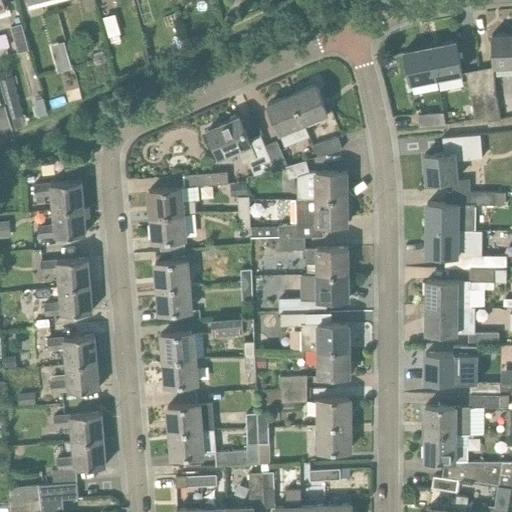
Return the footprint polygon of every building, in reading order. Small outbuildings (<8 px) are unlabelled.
[(177,24),(174,14),(163,18),(166,27),(177,24)] [(20,50),(30,47),(25,23),(15,25),(20,50)] [(511,34),(493,35),(492,35),(494,68),(511,67),(511,34)] [(430,47),(437,78),(462,73),(456,41),(455,42),(430,47)] [(410,84),(437,78),(430,47),(405,52),(405,51),(404,51),(410,84)] [(106,63),(107,57),(103,54),(102,51),(93,53),(94,57),(93,62),(97,65),(106,63)] [(59,75),(72,71),(70,62),(56,66),(59,75)] [(479,70),(484,98),(496,96),(495,87),(494,68),(479,70)] [(466,72),(471,100),(484,98),(479,70),(466,72)] [(12,119),(21,116),(23,116),(13,77),(1,80),(12,119)] [(303,123),(304,123),(327,113),(325,108),(326,108),(325,107),(324,104),(324,103),(323,103),(316,85),(290,96),(303,123)] [(309,136),(304,123),(303,123),(290,96),(267,105),(284,147),(309,136)] [(484,98),(486,116),(486,118),(487,118),(488,122),(500,120),(497,100),(496,96),(484,98)] [(34,100),(39,117),(47,115),(43,98),(34,100)] [(486,118),(486,116),(484,98),(471,100),(475,120),(486,118)] [(0,107),(0,130),(11,127),(5,106),(0,107)] [(419,128),(446,126),(444,113),(418,115),(419,128)] [(24,125),(21,116),(12,119),(15,128),(24,125)] [(260,135),(249,139),(239,117),(208,130),(220,158),(238,150),(243,163),(248,161),(255,176),(275,170),(265,145),(265,146),(260,135)] [(482,158),(482,154),(480,134),(442,138),(442,139),(447,138),(448,153),(425,155),(427,183),(454,181),(454,192),(470,192),(470,179),(458,180),(456,161),(482,158)] [(318,157),(323,156),(342,150),(338,137),(313,145),(318,157)] [(285,167),(287,166),(277,141),(265,145),(275,170),(285,167)] [(55,175),(60,174),(80,172),(79,159),(54,161),(55,175)] [(287,166),(285,167),(289,179),(309,173),(306,160),(287,166)] [(208,173),(209,185),(228,184),(227,172),(208,173)] [(314,172),(314,198),(347,197),(346,172),(314,172)] [(185,187),(209,185),(208,173),(184,175),(185,187)] [(55,210),(84,207),(81,180),(34,184),(35,196),(54,194),(55,210)] [(247,183),(230,184),(230,197),(248,195),(247,183)] [(195,200),(181,201),(179,188),(149,190),(151,217),(182,214),(196,213),(195,200)] [(454,192),(454,204),(427,203),(427,229),(475,229),(475,205),(495,205),(495,193),(470,192),(454,192)] [(243,210),(249,209),(249,197),(238,197),(239,215),(243,215),(243,210)] [(314,198),(314,199),(296,199),(296,200),(290,200),(290,225),(278,225),(279,227),(251,228),(251,238),(279,237),(305,237),(323,236),(323,225),(347,224),(347,197),(314,198)] [(37,227),(38,238),(86,234),(84,207),(55,210),(56,225),(37,227)] [(239,215),(239,228),(250,227),(249,209),(243,210),(243,215),(239,215)] [(153,242),(185,239),(182,214),(151,217),(153,242)] [(9,221),(0,221),(0,238),(11,238),(9,221)] [(474,231),(475,229),(427,229),(426,256),(457,256),(456,268),(494,269),(506,269),(506,257),(469,256),(469,248),(470,248),(471,231),(474,231)] [(279,250),(305,250),(305,237),(279,237),(279,250)] [(317,275),(348,276),(347,248),(317,248),(317,274),(317,275)] [(60,287),(90,285),(88,258),(40,262),(41,274),(59,273),(60,287)] [(203,274),(187,275),(186,260),(155,262),(157,288),(188,286),(204,284),(203,274)] [(506,269),(494,269),(456,268),(456,269),(471,269),(471,281),(426,281),(426,307),(470,307),(471,282),(506,282),(506,269)] [(241,281),(252,281),(252,269),(240,270),(241,281)] [(348,300),(348,276),(317,275),(317,274),(300,275),(300,298),(279,299),(279,312),(324,312),(324,300),(348,300)] [(252,281),(241,281),(242,300),(252,300),(252,281)] [(43,304),(44,315),(93,311),(90,285),(60,287),(62,302),(43,304)] [(160,314),(190,311),(188,286),(157,288),(160,314)] [(426,307),(426,333),(457,333),(457,307),(426,307)] [(348,324),(318,324),(318,323),(306,322),(306,312),(324,312),(279,312),(281,312),(281,325),(301,325),(302,350),(318,350),(349,350),(348,324)] [(211,320),(212,337),(244,334),(242,317),(211,320)] [(164,362),(194,360),(192,332),(161,334),(164,362)] [(466,344),(466,346),(478,346),(498,346),(498,344),(498,333),(475,332),(466,332),(466,333),(466,344)] [(47,339),(48,349),(65,348),(66,364),(97,362),(95,335),(47,339)] [(244,343),(244,356),(254,356),(253,343),(244,343)] [(426,353),(425,383),(466,383),(466,364),(478,365),(478,346),(466,346),(452,346),(452,353),(426,353)] [(318,350),(319,377),(349,376),(349,350),(318,350)] [(16,367),(15,356),(5,356),(6,367),(16,367)] [(244,356),(245,372),(255,372),(254,356),(244,356)] [(256,368),(266,368),(266,356),(256,356),(256,368)] [(166,386),(196,383),(194,360),(164,362),(166,386)] [(49,382),(50,393),(99,388),(97,362),(66,364),(67,381),(49,382)] [(281,388),(307,387),(307,375),(281,376),(281,388)] [(511,382),(478,382),(478,383),(471,383),(471,394),(507,395),(507,393),(511,392),(511,382)] [(282,402),(307,402),(307,387),(281,388),(282,402)] [(17,394),(19,406),(36,404),(35,392),(17,394)] [(507,408),(507,395),(471,394),(471,406),(425,406),(425,435),(457,435),(470,435),(471,408),(507,408)] [(319,424),(350,424),(350,399),(319,399),(319,424)] [(170,432),(200,430),(197,403),(167,406),(170,432)] [(72,442),(104,439),(101,412),(52,417),(53,427),(70,425),(72,442)] [(257,414),(257,429),(268,429),(268,413),(257,414)] [(246,414),(246,429),(257,429),(257,414),(246,414)] [(319,424),(320,451),(350,450),(350,424),(319,424)] [(247,451),(248,465),(258,465),(258,444),(257,429),(246,429),(247,451)] [(257,429),(258,444),(269,444),(268,429),(257,429)] [(172,458),(202,455),(200,430),(170,432),(172,458)] [(444,462),(442,478),(458,480),(498,487),(498,485),(511,486),(511,461),(467,462),(468,446),(457,446),(457,435),(425,435),(425,462),(444,462)] [(58,470),(52,470),(53,483),(77,481),(76,468),(106,466),(104,439),(72,442),(73,457),(57,458),(58,470)] [(216,466),(248,465),(247,451),(216,452),(216,466)] [(326,470),(326,480),(340,480),(339,469),(326,470)] [(310,481),(326,480),(326,470),(309,471),(310,481)] [(263,473),(264,489),(275,488),(275,487),(274,472),(263,473)] [(249,504),(264,504),(264,489),(263,473),(248,473),(249,504)] [(182,487),(196,487),(196,476),(175,477),(176,488),(182,487)] [(196,487),(216,486),(216,476),(196,476),(196,487)] [(451,492),(456,493),(458,480),(442,478),(433,476),(431,489),(451,492)] [(39,485),(40,501),(42,501),(54,500),(62,499),(78,498),(78,495),(77,481),(53,483),(42,484),(41,484),(41,485),(39,485)] [(39,484),(10,487),(9,511),(41,511),(40,501),(39,485),(39,484)] [(498,487),(495,507),(496,507),(495,511),(496,511),(506,511),(511,489),(511,486),(498,485),(498,487)] [(300,511),(300,507),(300,490),(286,491),(287,506),(275,507),(274,511),(300,511)] [(456,496),(454,510),(455,511),(454,511),(493,511),(495,511),(496,507),(495,507),(482,505),(481,511),(467,510),(469,497),(456,496)]
